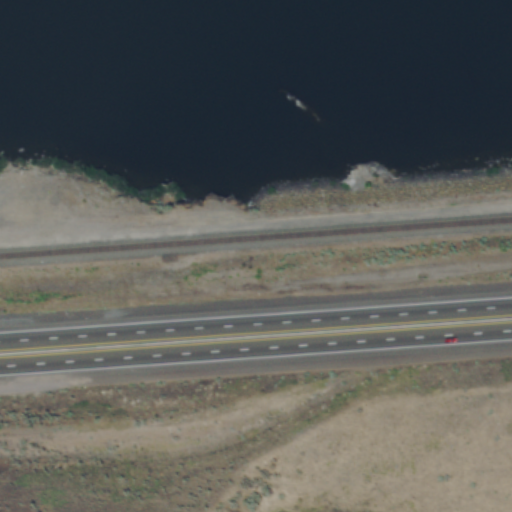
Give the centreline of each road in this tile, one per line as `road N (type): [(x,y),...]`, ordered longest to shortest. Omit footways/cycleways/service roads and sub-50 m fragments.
road 1 (motorway): [(0,368),(511,333)]
road 2 (motorway): [(511,305),(0,337)]
